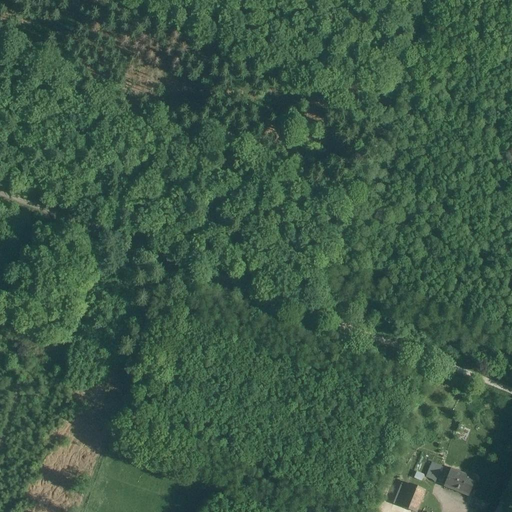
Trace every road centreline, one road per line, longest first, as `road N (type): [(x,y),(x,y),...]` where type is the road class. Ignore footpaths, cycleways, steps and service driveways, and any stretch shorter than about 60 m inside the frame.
road 1 (track): [(0,173),(414,32)]
road 2 (track): [(316,317),(0,190)]
road 3 (track): [(511,394),(316,317)]
